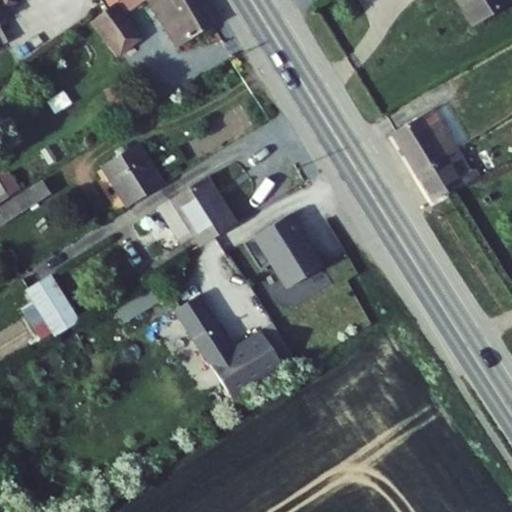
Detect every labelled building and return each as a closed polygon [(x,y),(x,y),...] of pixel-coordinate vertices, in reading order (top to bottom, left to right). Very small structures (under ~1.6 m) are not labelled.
[(43,2),(42,0),(0,0),(0,25),(10,40),(15,37),(10,29),(7,24),(18,17),(43,2)] [(136,0),(95,30),(118,63),(139,49),(124,26),(150,8),(184,56),(214,34),(192,0),(136,0)] [(474,0),(483,15),(507,0),(474,0)] [(21,22),(18,17),(7,24),(10,29),(21,22)] [(0,46),(10,40),(0,25),(0,46)] [(151,96),(158,108),(185,92),(178,79),(151,96)] [(391,127),(415,170),(456,145),(433,104),(391,127)] [(475,177),(456,145),(415,170),(431,197),(475,177)] [(36,160),(13,167),(21,189),(43,182),(36,160)] [(93,182),(120,227),(156,204),(129,160),(93,182)] [(195,249),(203,260),(238,239),(207,187),(159,218),(182,256),(195,249)] [(0,219),(0,235),(46,208),(37,196),(0,219)] [(308,251),(293,227),(247,257),(264,284),(274,277),(290,303),(326,280),(314,261),(313,262),(306,252),(308,251)] [(83,250),(58,265),(96,327),(113,316),(87,274),(95,268),(83,250)] [(26,290),(53,339),(81,324),(54,275),(26,290)] [(124,325),(166,302),(155,283),(113,306),(124,325)] [(179,323),(235,412),(286,380),(264,345),(236,363),(202,309),(179,323)]
